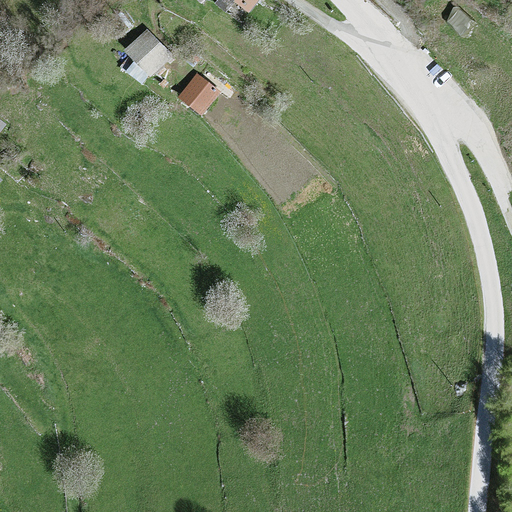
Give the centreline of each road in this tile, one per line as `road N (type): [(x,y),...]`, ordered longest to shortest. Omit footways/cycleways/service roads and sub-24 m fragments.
road 1 (tertiary): [(379,28),(450,152),(475,232),(487,341),(470,511)]
road 2 (track): [(69,511),(57,397),(31,339),(0,304)]
road 3 (track): [(511,236),(467,123),(439,87),(411,74)]
